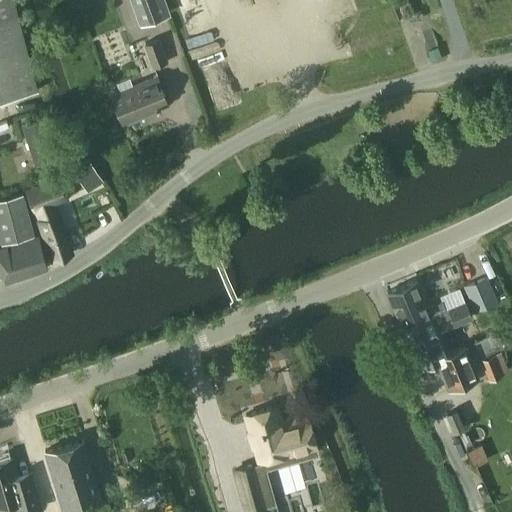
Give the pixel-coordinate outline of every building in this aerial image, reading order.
[(0,0),(0,97),(36,88),(13,0),(0,0)] [(131,0),(140,24),(168,15),(163,0),(131,0)] [(143,43),(152,67),(168,61),(159,37),(143,43)] [(431,62),(441,59),(437,47),(428,49),(431,62)] [(123,120),(168,104),(158,76),(112,92),(123,120)] [(21,122),(35,163),(57,156),(43,115),(21,122)] [(87,161),(80,166),(94,185),(102,180),(89,161),(89,160),(87,161)] [(55,213),(51,203),(66,198),(58,177),(27,189),(34,209),(35,209),(38,218),(37,219),(52,260),(71,253),(57,212),(55,213)] [(250,194),(256,190),(252,184),(246,188),(250,194)] [(23,192),(0,197),(0,242),(34,234),(23,192)] [(0,273),(4,284),(47,268),(35,236),(0,248),(0,273)] [(487,278),(464,287),(474,310),(497,301),(487,278)] [(445,308),(442,299),(427,305),(417,279),(388,291),(402,326),(439,310),(445,308)] [(465,301),(402,326),(410,345),(439,334),(437,331),(472,317),(465,301)] [(465,345),(447,353),(439,334),(410,345),(418,365),(432,360),(436,368),(439,367),(447,386),(477,374),(465,345)] [(494,350),(480,356),(489,377),(502,371),(494,350)] [(296,456),(317,451),(308,418),(282,424),(277,406),(246,414),(258,460),(294,451),(296,456)] [(453,431),(461,428),(455,410),(446,414),(453,431)] [(63,511),(105,511),(83,438),(44,449),(63,511)] [(481,443),(466,449),(472,463),(476,461),(477,464),(488,460),(481,443)] [(15,511),(25,511),(41,507),(33,481),(20,485),(12,457),(0,460),(0,505),(13,501),(15,511)] [(254,465),(254,463),(236,468),(248,511),(277,511),(264,463),(254,465)]
